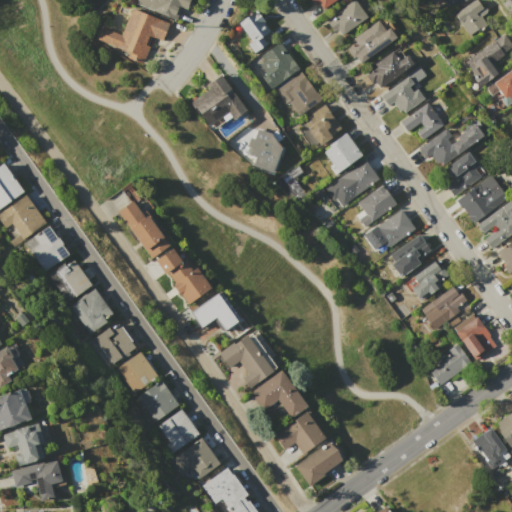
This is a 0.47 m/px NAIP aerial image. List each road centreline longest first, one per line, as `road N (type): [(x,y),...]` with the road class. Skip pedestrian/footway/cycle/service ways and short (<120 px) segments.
road 1 (residential): [(304,511),(0,82)]
road 2 (residential): [(0,131),(274,511)]
road 3 (residential): [(511,322),(279,0)]
road 4 (tertiary): [(511,370),(318,511)]
